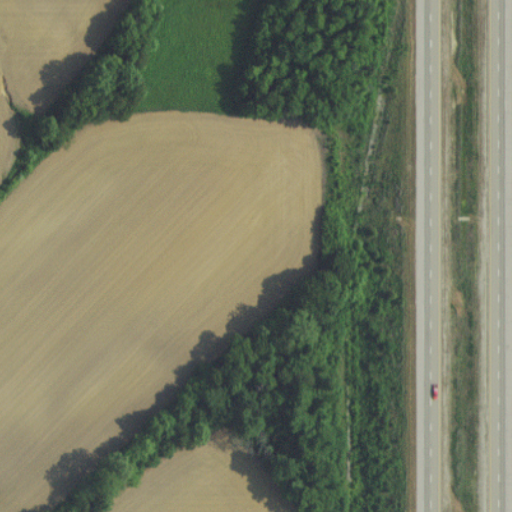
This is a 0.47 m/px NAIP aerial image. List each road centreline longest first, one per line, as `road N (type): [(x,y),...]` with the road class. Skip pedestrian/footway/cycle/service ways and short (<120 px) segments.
road 1 (trunk): [(425,0),(426,511)]
road 2 (trunk): [(493,511),(493,0)]
